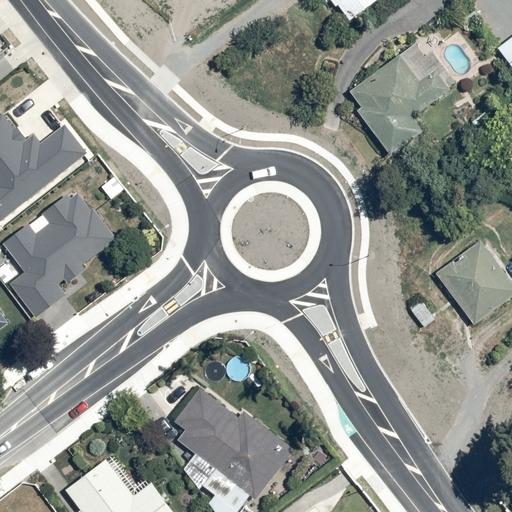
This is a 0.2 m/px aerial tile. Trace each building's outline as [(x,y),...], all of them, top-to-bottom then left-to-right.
[(371,0),(330,0),(346,20),(371,0)] [(511,35),(497,48),(511,66),(511,35)] [(363,107),(357,111),(393,157),(425,133),(416,119),(451,92),(437,72),(421,83),(403,56),(352,93),(363,107)] [(0,225),(2,228),(92,156),(66,124),(41,143),(34,134),(27,140),(3,110),(0,112),(0,225)] [(12,284),(40,318),(69,297),(60,287),(119,245),(83,194),(72,201),(69,196),(44,215),(51,224),(38,233),(32,225),(6,244),(27,272),(12,284)] [(437,274),(477,327),(511,299),(511,279),(482,239),(437,274)] [(0,331),(12,322),(0,306),(0,331)] [(238,416),(201,387),(178,421),(188,429),(180,439),(199,454),(186,468),(218,511),(237,511),(251,493),(258,498),(297,448),(244,410),(238,416)] [(108,457),(67,488),(84,511),(175,511),(154,482),(134,492),(108,457)]
